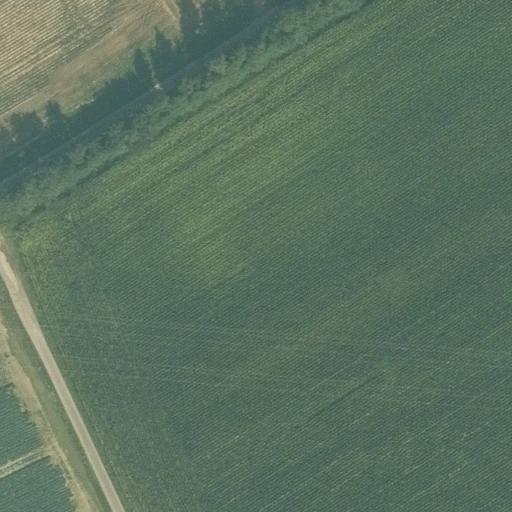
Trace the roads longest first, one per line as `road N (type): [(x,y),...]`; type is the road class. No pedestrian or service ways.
road 1 (unclassified): [(302,0),(0,190)]
road 2 (unclassified): [(0,257),(117,511)]
